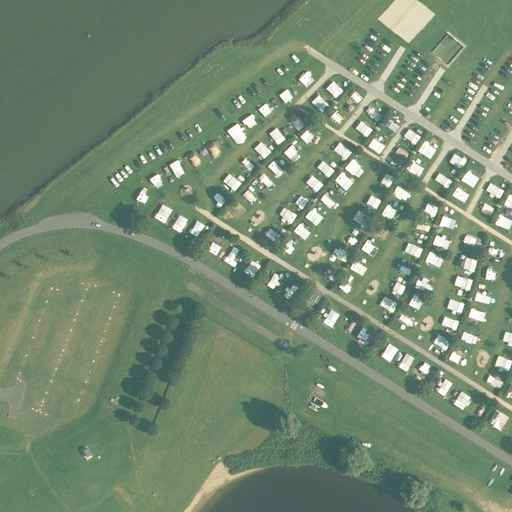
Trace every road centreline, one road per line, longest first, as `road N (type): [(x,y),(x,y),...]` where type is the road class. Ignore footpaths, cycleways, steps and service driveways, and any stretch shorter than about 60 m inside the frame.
road 1 (unclassified): [(511,462),(149,234),(60,223),(0,243)]
road 2 (track): [(317,56),(131,181)]
road 3 (track): [(295,106),(190,204)]
road 4 (track): [(466,215),(423,351)]
road 5 (track): [(338,134),(279,197),(251,243)]
road 6 (track): [(380,160),(339,217),(311,281)]
road 7 (track): [(421,186),(384,262),(349,305)]
road 8 (track): [(511,257),(492,328),(463,377)]
